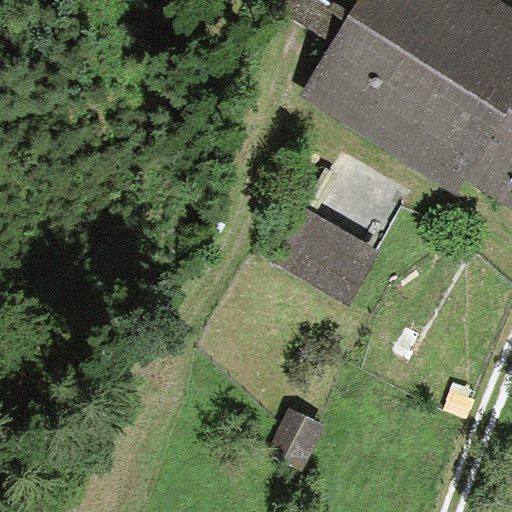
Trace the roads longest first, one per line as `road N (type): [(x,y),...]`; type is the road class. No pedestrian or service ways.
road 1 (track): [(309,0),(241,229),(44,511)]
road 2 (track): [(451,511),(511,355)]
